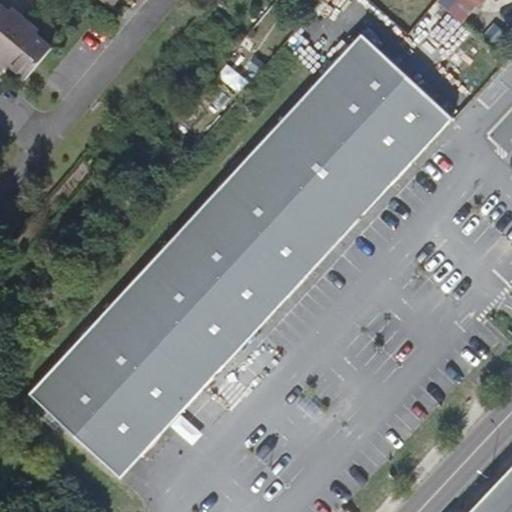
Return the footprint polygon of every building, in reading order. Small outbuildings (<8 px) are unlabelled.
[(0,0),(0,46),(27,14),(13,2),(10,4),(5,0),(0,0)] [(54,41),(37,28),(41,24),(27,14),(0,46),(0,71),(10,60),(26,74),(54,41)] [(449,14),(438,25),(458,47),(469,36),(449,14)] [(452,114),(361,31),(318,77),(23,391),(119,477),(206,383),(452,114)] [(511,511),(511,466),(469,511),(511,511)]
